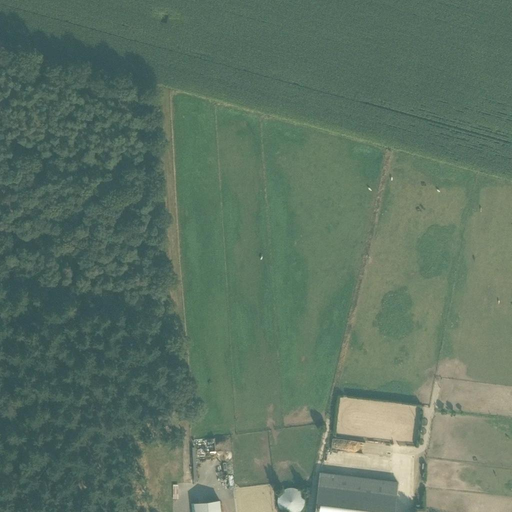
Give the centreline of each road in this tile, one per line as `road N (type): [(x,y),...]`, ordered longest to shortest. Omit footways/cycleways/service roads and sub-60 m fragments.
road 1 (track): [(165,90),(186,511)]
road 2 (track): [(177,312),(0,277)]
